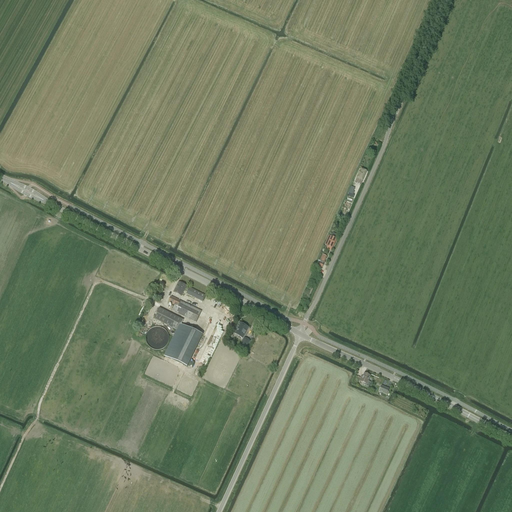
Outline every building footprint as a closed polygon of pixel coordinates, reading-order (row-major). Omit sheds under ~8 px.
[(359,175),(357,179),(362,181),(366,172),(361,170),(360,173),(358,172),(357,174),(359,175)] [(331,237),(327,246),(333,248),(338,235),(333,233),(331,237)] [(179,283),(174,293),(181,297),(186,286),(179,283)] [(190,288),(187,293),(203,301),(206,296),(190,288)] [(171,297),(168,303),(175,306),(172,311),(196,323),(202,311),(171,297)] [(176,329),(178,325),(179,325),(182,319),(159,308),(154,319),(176,329)] [(202,335),(180,324),(165,356),(187,367),(202,335)] [(240,324),(234,334),(242,339),(248,328),(240,324)] [(244,338),(240,346),(246,350),(251,342),(244,338)] [(361,378),(360,382),(363,383),(363,385),(369,388),(371,383),(368,382),(370,376),(364,374),(363,378),(361,378)] [(382,386),(379,392),(387,395),(389,389),(382,386)]
